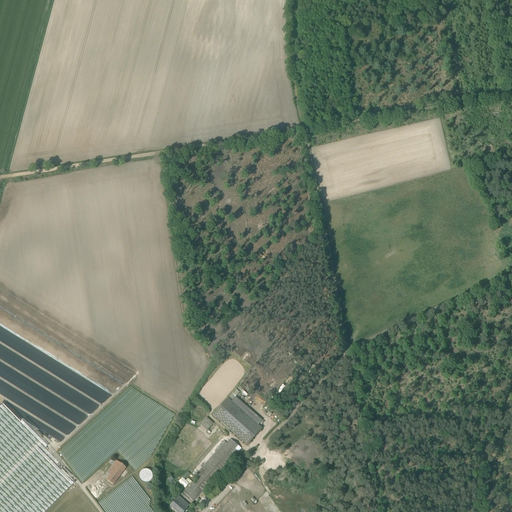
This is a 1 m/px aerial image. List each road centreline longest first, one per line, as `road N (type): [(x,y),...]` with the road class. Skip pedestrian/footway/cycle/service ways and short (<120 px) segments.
road 1 (track): [(0,178),(304,130)]
road 2 (track): [(346,354),(304,130)]
road 3 (track): [(511,96),(304,130)]
road 4 (track): [(346,354),(511,273)]
road 5 (track): [(377,511),(346,354)]
road 6 (track): [(304,130),(286,55),(286,0)]
